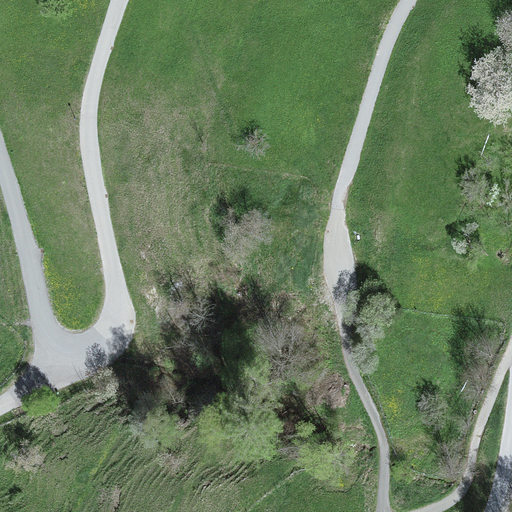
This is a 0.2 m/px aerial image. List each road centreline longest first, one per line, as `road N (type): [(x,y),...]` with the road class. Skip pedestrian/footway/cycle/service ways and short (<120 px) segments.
road 1 (residential): [(0,170),(38,322),(58,362),(95,354),(112,337),(118,316),(88,137),(92,71),(118,0)]
road 2 (residential): [(410,0),(392,30),(339,196),(345,321),(363,409),(388,472),(385,511)]
road 3 (residential): [(419,511),(453,493),(489,388),(511,368)]
